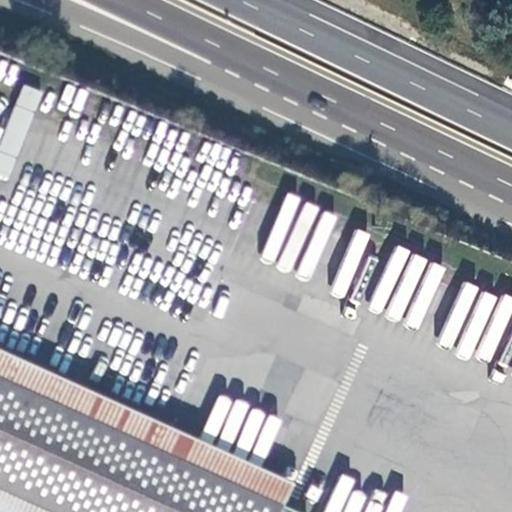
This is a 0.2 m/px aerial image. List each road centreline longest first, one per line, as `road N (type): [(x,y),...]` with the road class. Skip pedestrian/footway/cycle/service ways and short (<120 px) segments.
road 1 (trunk): [(48,0),(511,212)]
road 2 (trunk): [(126,0),(511,184)]
road 3 (trunk): [(511,130),(239,0)]
